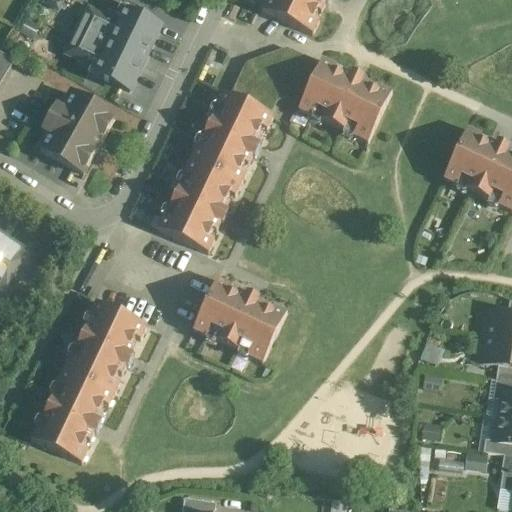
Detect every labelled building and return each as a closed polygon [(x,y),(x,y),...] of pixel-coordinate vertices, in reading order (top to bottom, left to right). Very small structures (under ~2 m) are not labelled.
[(275,0),(273,4),(268,2),(262,14),(312,38),(319,25),(314,22),(317,15),(321,17),(325,7),(328,8),(331,0),(275,0)] [(113,24),(88,12),(67,57),(92,69),(88,76),(130,97),(155,45),(162,30),(142,20),(144,17),(122,6),(113,24)] [(287,50),(245,65),(230,99),(250,109),(261,86),(289,75),(304,83),(312,86),(321,66),(287,50)] [(0,85),(14,63),(0,54),(0,85)] [(371,89),(342,75),(341,79),(334,75),(336,70),(322,63),(321,66),(312,86),(298,114),(311,120),(313,115),(324,119),(322,123),(343,134),(345,130),(356,135),(353,140),(368,147),(392,96),(379,90),(377,96),(370,92),(371,89)] [(289,75),(261,86),(250,109),(266,117),(274,101),(288,96),(296,100),(304,83),(289,75)] [(115,121),(72,96),(62,113),(57,110),(44,133),(49,136),(40,153),(83,178),(115,121)] [(230,99),(223,96),(217,108),(222,111),(217,121),(213,119),(203,141),(207,143),(202,153),(196,151),(190,164),(241,189),(246,177),(241,174),(244,167),(248,169),(252,160),(255,161),(260,151),(257,149),(261,140),(258,138),(261,131),(267,134),(273,120),(266,117),(250,109),(230,99)] [(511,155),(488,144),(486,148),(479,145),(481,139),(468,133),(443,183),(456,189),(459,184),(469,189),(467,193),(488,203),(490,199),(501,204),(498,209),(511,215),(511,155)] [(241,189),(190,164),(183,178),(189,181),(184,191),(180,189),(169,211),(173,213),(168,223),(163,221),(157,233),(208,257),(214,243),(209,241),(212,234),(216,235),(220,226),(223,227),(228,217),(225,216),(230,207),(226,205),(229,198),(235,200),(241,189)] [(31,260),(0,238),(0,283),(10,290),(31,260)] [(258,302),(248,297),(247,300),(238,295),(236,299),(229,295),(231,290),(217,283),(193,334),(206,340),(208,335),(218,339),(216,344),(238,354),(240,350),(251,355),(248,360),(263,367),(287,316),(274,310),(272,316),(265,312),(266,309),(257,304),(258,302)] [(147,330),(96,306),(90,318),(96,321),(91,331),(87,329),(76,351),(80,353),(75,363),(70,361),(63,374),(114,399),(120,387),(114,384),(118,377),(121,379),(126,370),(128,371),(133,361),(131,359),(135,350),(131,348),(135,341),(140,344),(147,330)] [(511,318),(507,317),(490,315),(486,341),(511,344),(511,318)] [(511,344),(486,341),(482,366),(498,369),(511,370),(511,344)] [(511,370),(498,369),(496,383),(511,385),(511,370)] [(114,399),(63,374),(57,388),(62,391),(57,401),(53,399),(43,421),(47,423),(42,433),(37,431),(31,443),(81,467),(88,453),(83,451),(86,444),(90,445),(94,436),(97,437),(101,427),(99,426),(103,417),(100,415),(103,408),(108,410),(114,399)] [(511,385),(496,383),(493,401),(502,403),(503,396),(511,397),(511,385)] [(511,397),(503,396),(502,403),(500,421),(511,422),(511,397)] [(511,422),(500,421),(496,444),(496,445),(511,447),(511,422)] [(511,447),(496,445),(496,444),(485,443),(483,455),(504,459),(511,459),(511,447)] [(487,473),(487,457),(466,457),(466,473),(487,473)] [(511,459),(504,459),(501,475),(503,476),(511,477),(511,459)] [(511,477),(503,476),(500,493),(511,494),(511,477)] [(214,511),(216,506),(184,501),(182,511),(214,511)]
